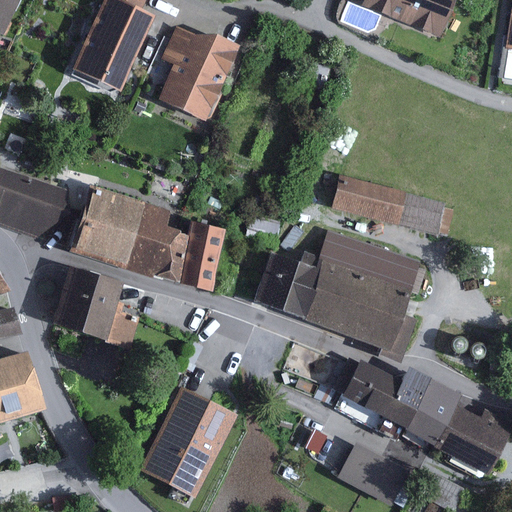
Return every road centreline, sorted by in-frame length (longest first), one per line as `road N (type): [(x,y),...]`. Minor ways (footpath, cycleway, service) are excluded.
road 1 (residential): [(9,260),(60,256),(511,404)]
road 2 (tertiary): [(132,511),(94,471),(54,405),(9,260)]
road 3 (residential): [(312,20),(436,78),(511,102)]
